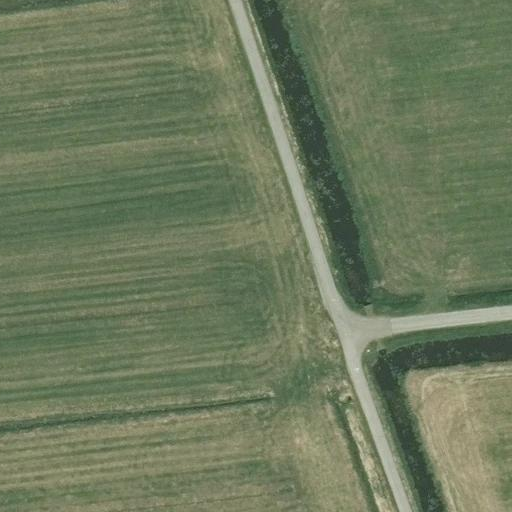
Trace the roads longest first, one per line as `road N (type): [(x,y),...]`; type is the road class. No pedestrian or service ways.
road 1 (unclassified): [(343,328),(231,0)]
road 2 (unclassified): [(405,511),(343,328)]
road 3 (unclassified): [(343,328),(511,310)]
